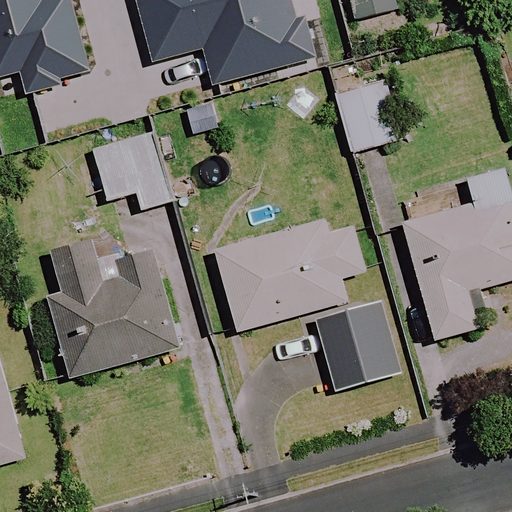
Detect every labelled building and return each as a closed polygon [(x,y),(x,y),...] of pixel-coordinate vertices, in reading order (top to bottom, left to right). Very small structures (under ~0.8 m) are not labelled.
[(0,0),(0,13),(28,8),(26,0),(0,0)] [(137,52),(126,0),(73,0),(64,2),(77,64),(137,52)] [(397,14),(393,0),(350,0),(356,23),(397,14)] [(243,78),(229,15),(171,28),(185,91),(243,78)] [(402,145),(385,83),(335,97),(351,158),(402,145)] [(0,125),(19,125),(16,84),(0,84),(0,125)] [(172,207),(150,136),(92,154),(108,206),(136,198),(142,216),(172,207)] [(397,199),(405,229),(436,346),(478,335),(475,313),(486,310),(482,293),(498,288),(511,284),(511,191),(506,171),(397,199)] [(367,277),(353,221),(217,254),(238,340),(349,313),(342,283),(367,277)] [(164,224),(107,240),(52,254),(63,296),(48,300),(70,383),(175,355),(198,349),(164,224)] [(401,378),(382,309),(315,328),(335,397),(401,378)] [(0,469),(24,464),(0,367),(0,469)]
